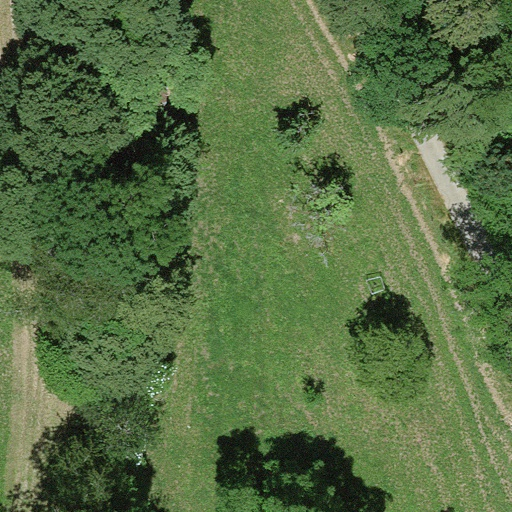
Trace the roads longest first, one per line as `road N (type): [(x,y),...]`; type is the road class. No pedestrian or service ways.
road 1 (track): [(0,86),(25,511)]
road 2 (unclassified): [(511,329),(350,0)]
